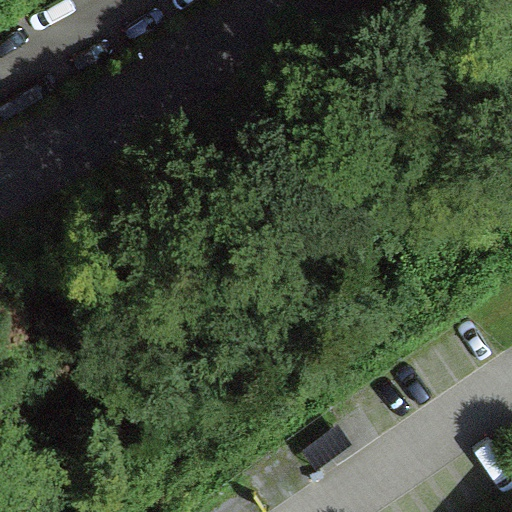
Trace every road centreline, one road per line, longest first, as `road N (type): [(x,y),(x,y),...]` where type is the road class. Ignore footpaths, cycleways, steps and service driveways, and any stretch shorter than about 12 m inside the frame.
road 1 (residential): [(318,0),(0,192)]
road 2 (residential): [(511,378),(321,511)]
